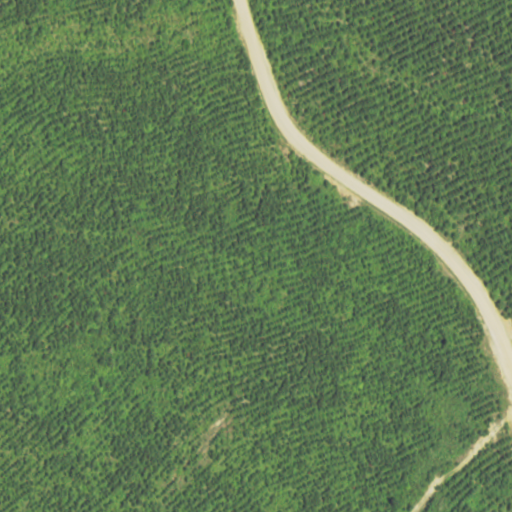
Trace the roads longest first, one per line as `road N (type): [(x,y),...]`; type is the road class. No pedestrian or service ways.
road 1 (residential): [(511,374),(453,259),(342,172),(291,143),(264,89),(239,0)]
road 2 (residential): [(264,89),(129,209),(142,277),(96,324)]
